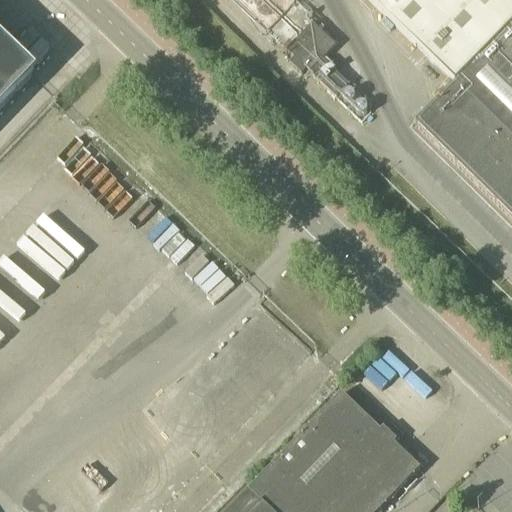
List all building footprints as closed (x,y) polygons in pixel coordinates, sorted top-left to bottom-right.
[(511,0),(364,0),(455,88),(416,128),(511,221),(511,0)] [(322,61),(336,48),(313,25),(292,46),(290,44),(284,51),(295,61),(291,65),(303,76),(307,72),(336,100),(349,87),(322,61)] [(29,32),(11,51),(31,70),(49,50),(29,32)] [(0,110),(31,79),(0,49),(0,110)] [(31,213),(134,308),(190,247),(86,153),(31,213)] [(136,334),(18,226),(0,244),(0,321),(80,395),(136,334)] [(0,362),(13,349),(0,336),(0,362)] [(254,511),(381,511),(413,479),(421,471),(342,395),(248,493),(261,505),(254,511)] [(61,511),(143,511),(179,479),(141,439),(61,511)]
